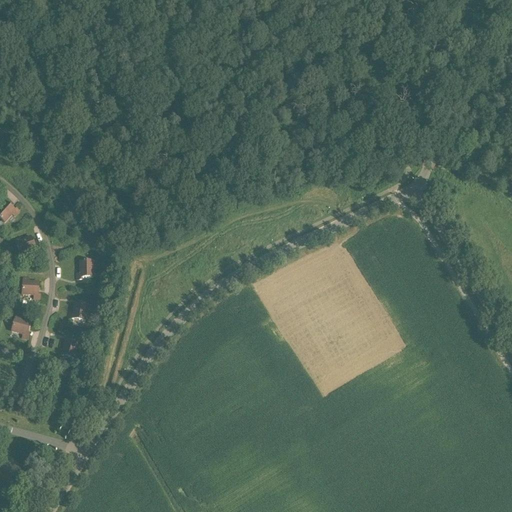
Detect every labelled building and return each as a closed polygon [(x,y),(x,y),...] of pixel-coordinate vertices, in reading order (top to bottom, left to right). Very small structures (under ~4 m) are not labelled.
[(19,213),(15,209),(13,211),(5,204),(0,209),(0,219),(4,224),(12,215),(15,217),(19,213)] [(34,247),(30,238),(21,242),(20,239),(15,241),(21,256),(32,252),(33,255),(39,253),(37,248),(35,249),(34,247)] [(96,263),(79,263),(80,275),(76,275),(76,281),(81,281),(81,279),(93,279),(92,269),(96,269),(96,263)] [(38,284),(28,283),(28,280),(23,280),(22,296),(34,297),(33,300),(40,301),(40,295),(38,295),(38,284)] [(87,310),(90,311),(91,305),(86,304),(85,306),(74,305),(73,315),(69,314),(68,320),(85,322),(87,310)] [(30,324),(20,322),(21,318),(16,317),(11,333),(23,336),(22,339),(28,341),(29,336),(27,335),(30,324)] [(82,343),(77,342),(77,344),(66,342),(63,351),(60,350),(58,356),(74,360),(77,349),(80,350),(82,343)] [(22,471),(2,459),(2,460),(0,463),(0,466),(0,467),(0,478),(9,483),(12,476),(16,479),(21,471),(22,471)]
